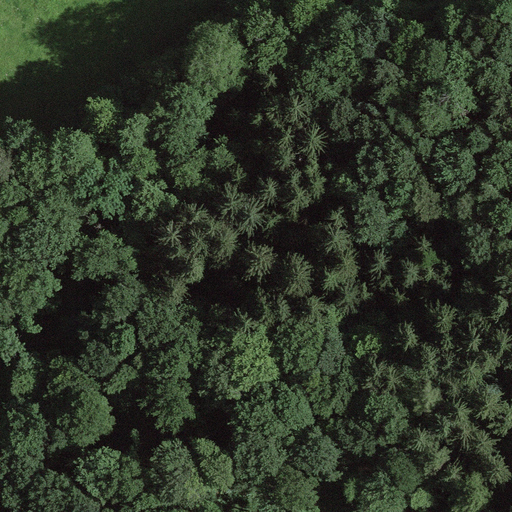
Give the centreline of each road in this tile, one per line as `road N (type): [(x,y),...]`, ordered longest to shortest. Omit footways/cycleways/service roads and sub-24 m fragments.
road 1 (track): [(0,163),(263,7),(302,0),(511,10)]
road 2 (track): [(511,306),(328,308),(198,381)]
road 3 (track): [(198,381),(272,452),(402,511)]
road 4 (track): [(198,381),(37,511)]
